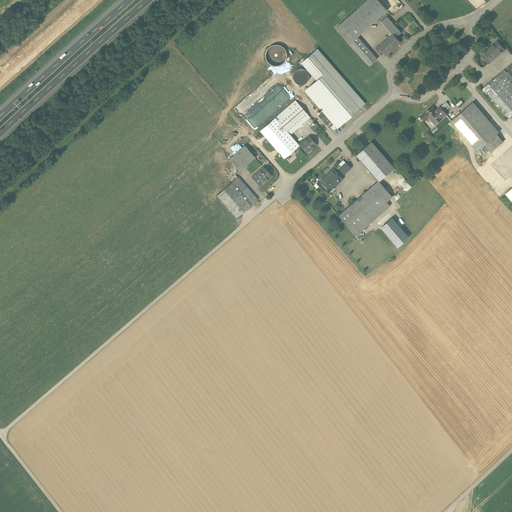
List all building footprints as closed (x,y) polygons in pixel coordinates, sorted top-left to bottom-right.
[(369,66),(377,60),(357,37),(387,10),(378,0),(368,0),(336,28),(369,66)] [(393,35),(396,38),(401,33),(387,17),(382,21),(393,35)] [(396,38),(393,35),(379,47),(378,47),(384,53),(385,55),(400,43),(396,38)] [(490,63),(504,50),(497,42),(482,54),(490,63)] [(381,56),(384,53),(378,47),(379,47),(378,46),(375,49),(381,56)] [(338,127),(364,105),(316,50),(301,63),(316,81),(305,90),(338,127)] [(308,83),(308,73),(304,73),(304,69),(295,70),(295,84),(308,83)] [(511,116),(511,82),(502,71),(482,89),(508,120),(511,116)] [(272,103),(273,104),(285,95),(278,86),(262,99),(268,107),(272,103)] [(265,106),(261,101),(245,113),(249,118),(265,106)] [(284,159),(299,145),(290,135),(310,118),(295,101),(260,131),(284,159)] [(446,102),(440,107),(444,112),(450,107),(446,102)] [(491,153),(503,142),(470,104),(452,121),(478,151),(484,145),(491,153)] [(444,112),(440,107),(435,111),(432,107),(420,117),(424,121),(429,117),(432,121),(433,119),(436,123),(446,115),(444,112)] [(315,124),(311,127),(316,132),(320,128),(315,124)] [(311,150),(316,145),(309,137),(305,140),(299,144),(306,152),(310,149),(311,150)] [(394,169),(371,142),(356,155),(378,182),(394,169)] [(239,171),(255,157),(245,146),(229,160),(239,171)] [(336,172),(340,177),(350,168),(346,163),(336,172)] [(271,177),(264,168),(260,171),(256,174),(257,174),(252,178),(260,187),(271,177)] [(340,177),(336,172),(334,170),(327,176),(326,176),(320,181),(328,189),(331,186),(332,188),(342,179),(340,177)] [(496,184),(504,193),(511,187),(511,178),(511,176),(505,181),(503,178),(496,184)] [(257,200),(237,177),(216,196),(236,218),(257,200)] [(386,202),(392,197),(378,182),(339,216),(356,236),(390,206),(386,202)] [(408,238),(392,219),(381,228),(397,247),(408,238)]
